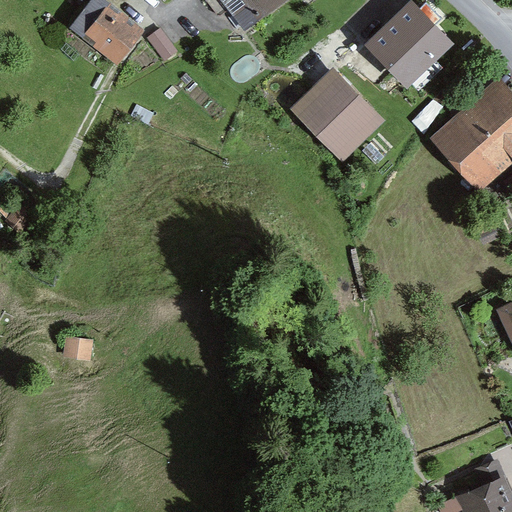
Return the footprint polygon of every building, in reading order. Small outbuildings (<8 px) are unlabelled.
[(99,39),(117,52),(134,31),(105,9),(108,6),(100,0),(92,0),(73,25),(97,42),(99,39)] [(206,0),(218,14),(220,14),(229,8),(233,13),(228,17),(237,30),(277,0),(206,0)] [(406,80),(447,40),(412,4),(371,43),(406,80)] [(159,28),(148,36),(165,59),(176,51),(159,28)] [(299,113),(337,152),(377,114),(338,74),(299,113)] [(482,108),(477,102),(435,140),(478,188),(494,174),(489,168),(510,150),(511,152),(511,90),(508,86),(482,108)] [(29,216),(19,208),(10,219),(19,227),(29,216)] [(88,342),(69,339),(68,353),(86,355),(88,342)] [(477,470),(485,488),(464,498),(469,511),(511,511),(511,502),(502,481),(505,480),(496,461),(477,470)]
